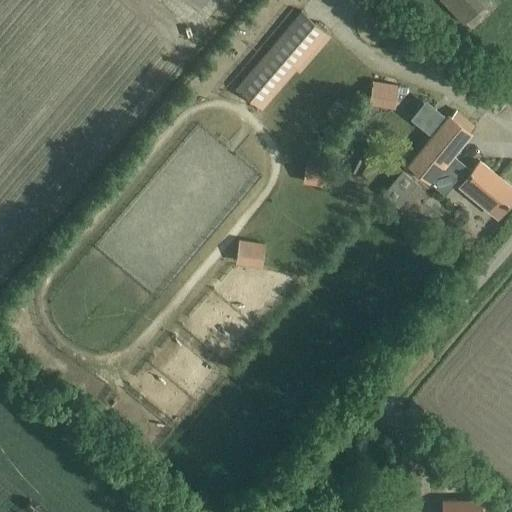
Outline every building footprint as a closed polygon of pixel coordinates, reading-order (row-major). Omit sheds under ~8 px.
[(440,0),(463,23),(487,0),(440,0)] [(326,32),(302,11),(237,87),(261,108),(326,32)] [(413,61),(426,50),(418,41),(405,52),(413,61)] [(395,107),(398,86),(373,82),(370,103),(395,107)] [(335,133),(343,118),(334,113),(326,128),(335,133)] [(459,185),(482,203),(497,216),(511,197),(511,188),(479,161),(470,171),(451,155),(469,133),(449,116),(409,165),(429,181),(438,188),(452,184),(456,178),(461,182),(459,185)] [(338,166),(306,161),(303,181),(327,185),(330,173),(337,174),(338,166)] [(262,265),(265,244),(240,241),(237,262),(262,265)] [(10,312),(0,326),(0,343),(5,348),(24,322),(10,312)] [(442,500),(441,511),(480,511),(481,500),(442,500)]
